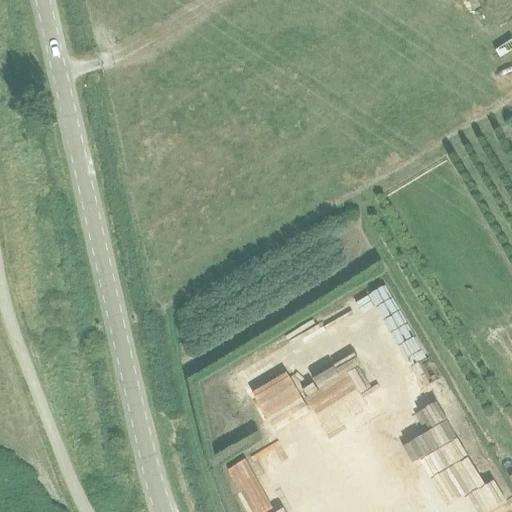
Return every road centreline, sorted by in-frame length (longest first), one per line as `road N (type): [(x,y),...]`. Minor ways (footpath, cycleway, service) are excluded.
road 1 (tertiary): [(162,511),(42,0)]
road 2 (unclassified): [(86,511),(11,324),(0,275)]
